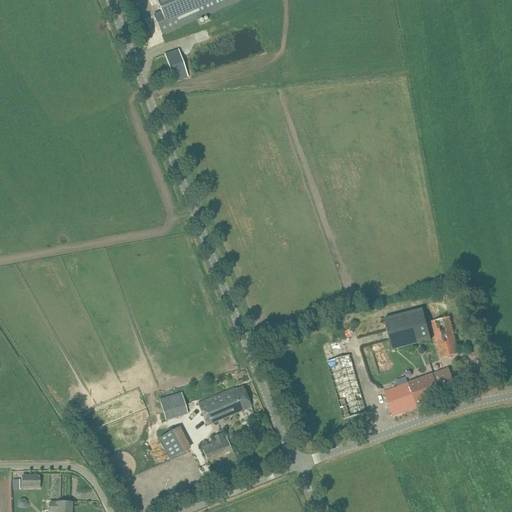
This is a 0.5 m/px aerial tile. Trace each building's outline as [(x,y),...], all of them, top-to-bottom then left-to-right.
[(238,0),(155,0),(161,12),(153,16),(161,34),(238,0)] [(174,51),(164,54),(174,81),(187,77),(178,50),(174,51)] [(423,313),(400,319),(385,322),(392,350),(407,346),(430,340),(423,313)] [(441,358),(458,354),(449,317),(431,321),(441,358)] [(350,355),(337,359),(327,362),(343,420),(366,413),(350,355)] [(456,388),(452,379),(449,369),(433,375),(384,392),(392,416),(442,399),(440,394),(456,388)] [(234,389),(224,392),(198,404),(207,426),(251,407),(243,387),(234,390),(234,389)] [(181,394),(159,400),(165,420),(187,414),(181,394)] [(178,426),(158,436),(169,459),(189,449),(178,426)] [(226,438),(202,448),(207,460),(231,450),(226,438)] [(41,488),(41,476),(23,476),(23,488),(41,488)] [(27,502),(24,499),(20,500),(18,502),(18,506),(21,508),(24,508),(27,506),(27,502)] [(56,511),(70,511),(71,503),(57,503),(57,504),(49,503),(49,511),(57,511),(56,511)]
